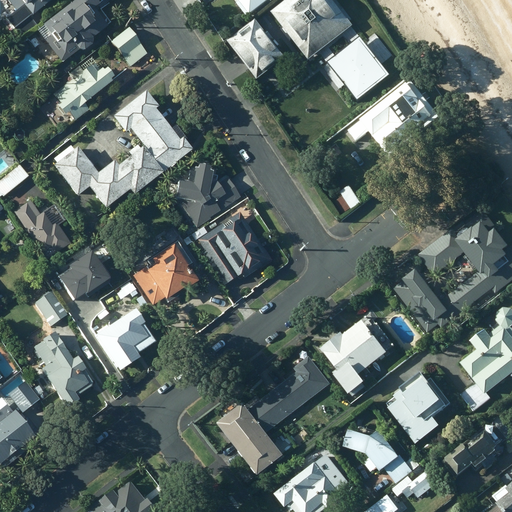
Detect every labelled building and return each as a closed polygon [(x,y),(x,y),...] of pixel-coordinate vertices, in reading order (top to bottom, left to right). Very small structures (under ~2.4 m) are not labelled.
[(34,16),(53,0),(6,0),(16,11),(6,20),(14,29),(10,33),(18,42),(38,25),(30,16),(32,14),(34,16)] [(100,4),(97,0),(76,0),(44,26),(55,41),(49,46),(59,59),(65,54),(69,59),(80,51),(86,51),(93,45),(93,38),(108,26),(107,25),(110,22),(98,6),(100,4)] [(310,61),(355,26),(334,0),(288,0),(273,12),(310,61)] [(375,11),(370,5),(357,15),(362,22),(375,11)] [(259,20),(230,42),(260,80),(269,73),(268,71),(280,61),(282,64),(289,58),(259,20)] [(148,55),(129,28),(111,42),(130,68),(148,55)] [(229,36),(225,29),(219,33),(224,39),(229,36)] [(376,34),(376,33),(376,34),(370,39),(366,34),(358,41),(357,47),(351,46),(333,61),(332,65),(350,67),(350,69),(350,71),(350,73),(350,75),(352,77),(353,79),(354,81),(356,82),(358,83),(355,100),(375,102),(377,90),(400,71),(384,52),(384,47),(382,42),(379,38),(376,34)] [(85,104),(113,82),(111,80),(115,77),(109,69),(105,71),(103,69),(101,70),(95,64),(84,73),(79,67),(70,75),(73,79),(62,88),(69,96),(61,102),(62,104),(59,107),(66,116),(69,114),(76,122),(90,110),(85,104)] [(391,158),(443,117),(415,81),(350,132),(359,142),(371,132),(391,158)] [(131,130),(143,144),(168,124),(156,109),(159,107),(146,91),(113,116),(126,133),(131,130)] [(181,141),(168,124),(143,144),(145,147),(164,173),(194,150),(184,138),(181,141)] [(132,157),(119,167),(115,170),(131,191),(135,196),(164,173),(145,147),(141,151),(137,146),(128,153),(132,157)] [(77,198),(90,188),(87,184),(99,175),(78,148),(74,152),(71,148),(54,161),(57,165),(54,167),(77,198)] [(106,210),(131,191),(115,170),(119,167),(115,162),(99,175),(87,184),(90,188),(106,210)] [(0,212),(4,210),(0,205),(0,197),(2,196),(3,197),(30,178),(20,165),(0,179),(0,212)] [(210,218),(240,198),(228,178),(219,185),(217,182),(218,177),(213,176),(214,173),(211,172),(211,168),(200,165),(199,169),(196,169),(195,173),(191,173),(188,183),(181,182),(177,199),(182,200),(180,205),(197,230),(211,220),(210,218)] [(353,210),(363,204),(350,185),(341,192),(344,197),(336,202),(344,214),(352,209),(353,210)] [(35,206),(18,218),(47,260),(71,244),(59,225),(67,220),(56,204),(40,215),(35,206)] [(244,279),(273,261),(240,213),(229,220),(230,221),(223,226),(222,224),(198,240),(205,251),(203,252),(211,264),(208,266),(223,287),(241,275),(244,279)] [(441,325),(444,329),(494,290),(497,294),(511,282),(511,246),(486,213),(467,228),(471,233),(463,239),(455,229),(420,256),(436,277),(467,253),(482,271),(443,301),(420,271),(396,289),(430,335),(441,325)] [(150,265),(133,277),(153,306),(164,299),(168,304),(199,283),(189,267),(193,265),(177,241),(151,259),(152,261),(148,263),(150,265)] [(87,288),(90,293),(111,279),(91,250),(68,265),(71,269),(59,277),(73,297),(87,288)] [(146,306),(135,290),(127,295),(138,311),(146,306)] [(52,292),(35,304),(51,327),(68,316),(52,292)] [(146,324),(136,309),(96,336),(120,373),(141,359),(138,355),(157,342),(145,325),(146,324)] [(492,400),(489,395),(511,377),(511,309),(507,309),(500,314),(499,322),(503,327),(497,332),(492,336),(488,330),(473,343),(480,352),(464,365),(473,376),(472,377),(477,384),(463,396),(476,413),(492,400)] [(363,376),(391,354),(388,352),(395,347),(375,321),(373,323),(368,316),(345,333),(324,349),(342,374),(338,377),(353,396),(369,384),(363,376)] [(47,367),(42,370),(68,409),(80,401),(77,398),(92,388),(93,383),(85,371),(87,370),(78,357),(73,361),(55,334),(34,348),(47,367)] [(299,373),(285,384),(303,407),(331,384),(311,357),(296,368),(299,373)] [(405,393),(389,405),(420,446),(445,427),(438,418),(454,406),(434,380),(431,381),(425,373),(403,390),(405,393)] [(23,414),(40,400),(26,382),(9,396),(23,414)] [(269,433),(303,407),(285,384),(251,411),(265,429),(269,433)] [(221,425),(240,449),(265,429),(251,411),(246,405),(221,425)] [(0,469),(2,472),(44,441),(32,425),(28,428),(15,413),(7,420),(0,412),(0,411),(0,469)] [(503,443),(491,426),(444,462),(456,479),(460,476),(462,478),(477,466),(479,469),(491,461),(489,459),(499,452),(498,451),(502,448),(499,446),(503,443)] [(269,433),(265,429),(240,449),(261,477),(287,457),(269,433)] [(387,471),(398,485),(421,467),(414,457),(407,463),(383,432),(375,439),(352,432),(347,449),(370,455),(373,459),(366,464),(373,473),(380,468),(384,474),(387,471)] [(350,485),(328,457),(278,496),(288,509),(292,506),(297,511),(324,511),(329,509),(331,510),(345,500),(340,492),(350,485)] [(413,503),(437,485),(428,473),(415,483),(410,478),(394,490),(400,498),(405,493),(413,503)] [(511,511),(511,476),(501,484),(505,489),(492,498),(496,505),(483,511),(511,511)] [(159,511),(151,500),(148,503),(134,483),(119,495),(117,492),(103,503),(105,506),(96,511),(159,511)] [(358,490),(352,486),(346,496),(352,499),(358,490)]
